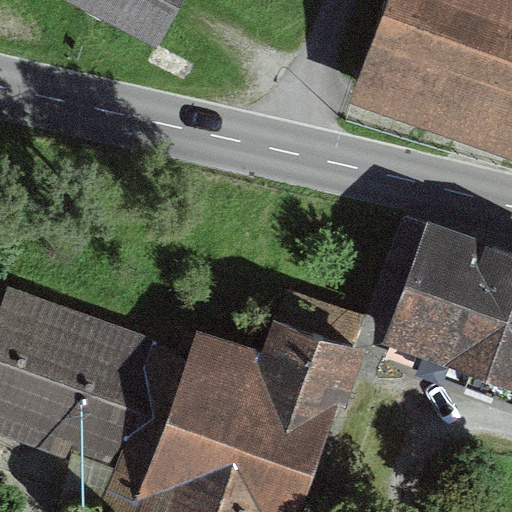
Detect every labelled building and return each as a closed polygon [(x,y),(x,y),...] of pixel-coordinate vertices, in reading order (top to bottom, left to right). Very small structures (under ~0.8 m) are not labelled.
[(191,0),(58,0),(160,56),(191,0)] [(511,0),(383,0),(349,94),(511,155),(511,0)] [(511,262),(428,234),(388,353),(511,394),(511,262)] [(192,361),(11,293),(0,322),(0,433),(135,483),(192,361)] [(270,354),(208,325),(192,361),(135,483),(129,497),(145,505),(142,511),(314,511),(348,439),(326,429),(361,354),(286,319),(270,354)]
